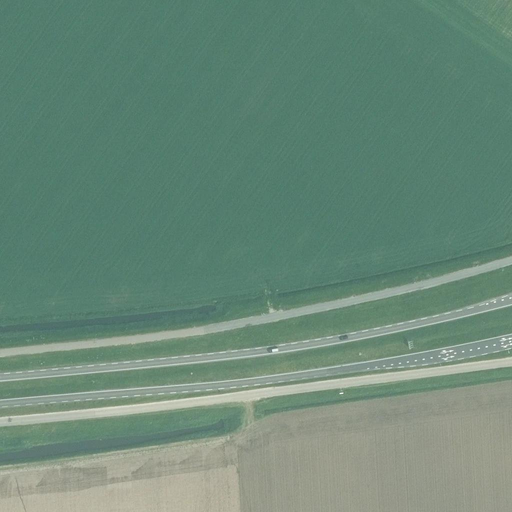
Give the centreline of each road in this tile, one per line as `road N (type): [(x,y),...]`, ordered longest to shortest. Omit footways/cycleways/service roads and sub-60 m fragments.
road 1 (unclassified): [(0,356),(268,319),(511,261)]
road 2 (primary): [(511,299),(321,342),(0,377)]
road 3 (primary): [(0,403),(238,382),(511,340)]
road 4 (unclassified): [(0,424),(511,361)]
